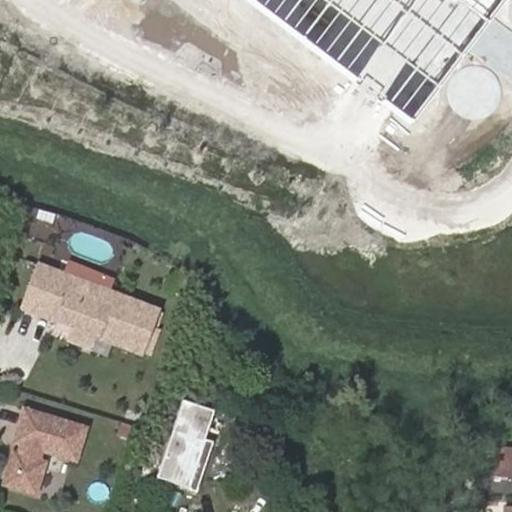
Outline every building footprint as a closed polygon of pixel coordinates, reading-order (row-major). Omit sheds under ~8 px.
[(257,0),(408,117),(498,0),(257,0)] [(67,260),(63,269),(100,284),(104,275),(67,260)] [(161,313),(39,263),(23,306),(74,326),(99,337),(144,355),(161,313)] [(99,337),(74,326),(70,334),(96,345),(99,337)] [(204,440),(214,410),(182,401),(158,478),(191,489),(207,441),(204,440)] [(81,459),(92,425),(29,405),(19,439),(25,441),(22,450),(17,448),(6,483),(38,493),(49,459),(43,457),(46,448),(81,459)] [(198,491),(213,443),(207,441),(191,489),(198,491)] [(511,478),(511,448),(495,448),(494,478),(511,478)]
